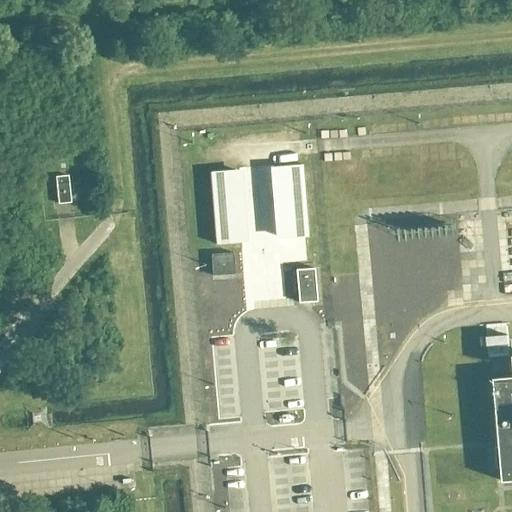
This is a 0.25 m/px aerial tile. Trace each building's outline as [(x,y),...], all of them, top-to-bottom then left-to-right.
[(375,160),(341,161),(342,185),(376,183),(375,160)] [(56,178),(59,205),(72,204),(69,176),(56,178)] [(210,254),(212,275),(234,273),(232,253),(210,254)] [(314,268),(296,269),(299,302),(318,301),(314,268)] [(486,325),(487,337),(507,334),(506,323),(486,325)] [(487,337),(487,346),(508,345),(509,345),(508,334),(507,334),(487,337)] [(509,356),(508,345),(487,346),(488,358),(509,356)] [(511,376),(493,378),(502,482),(511,481),(511,376)] [(290,401),(290,411),(306,412),(306,402),(290,401)]
